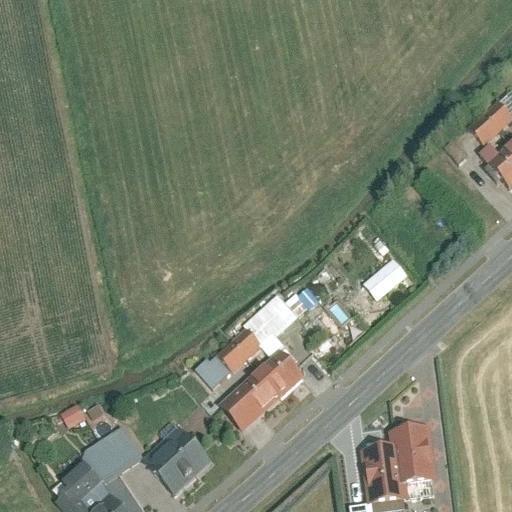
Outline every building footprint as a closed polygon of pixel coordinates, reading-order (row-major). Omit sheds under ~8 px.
[(498,106),(467,134),(480,149),(511,122),(498,106)] [(511,143),(486,167),(510,193),(511,191),(511,143)] [(393,263),(363,288),(377,305),(407,280),(393,263)] [(246,334),(216,360),(229,374),(259,348),(246,334)] [(281,356),(218,410),(239,434),(301,380),(281,356)] [(68,431),(85,421),(78,408),(60,419),(68,431)] [(181,429),(141,463),(171,498),(211,464),(181,429)] [(423,430),(387,435),(390,451),(363,455),(370,509),(399,505),(397,490),(430,485),(423,430)] [(50,494),(64,511),(123,511),(85,465),(50,494)]
